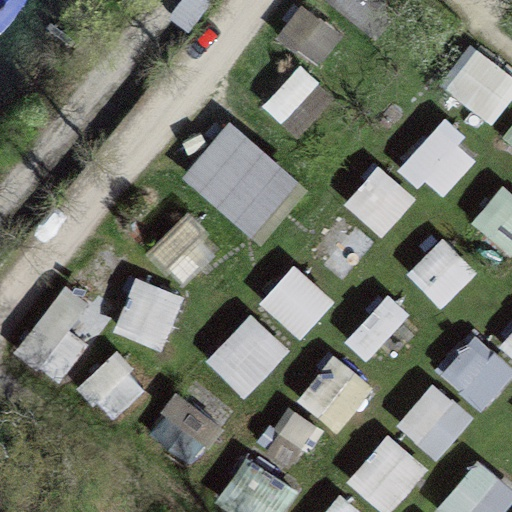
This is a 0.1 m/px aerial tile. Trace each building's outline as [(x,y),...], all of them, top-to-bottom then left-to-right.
[(355,0),(375,17),(389,0),(355,0)] [(511,53),(484,32),(452,73),(502,112),(511,98),(511,53)] [(439,183),(487,153),(460,112),(413,142),(439,183)] [(226,126),(189,169),(241,214),(278,169),(226,126)] [(353,191),(389,223),(423,186),(387,153),(353,191)] [(356,274),(387,222),(345,197),(314,248),(356,274)] [(194,274),(229,234),(192,202),(157,241),(194,274)] [(422,267),(454,289),(476,258),(444,236),(422,267)] [(271,292),(310,324),(341,287),(302,254),(271,292)] [(146,266),(124,317),(170,337),(192,286),(146,266)] [(81,317),(99,287),(70,270),(28,341),(73,368),(97,327),(81,317)] [(258,302),(216,348),(254,384),(297,337),(258,302)] [(450,365),(491,396),(511,368),(511,346),(482,324),(450,365)] [(121,406),(156,374),(124,340),(89,372),(121,406)] [(355,354),(318,389),(343,416),(380,381),(355,354)] [(445,445),(481,404),(442,370),(406,411),(445,445)] [(397,422),(358,469),(397,502),(437,454),(397,422)] [(469,511),(503,511),(511,501),(511,465),(486,445),(448,495),(469,511)] [(379,511),(347,486),(326,511),(379,511)]
